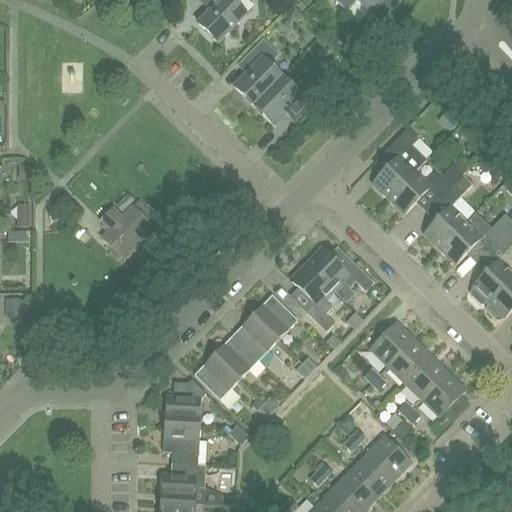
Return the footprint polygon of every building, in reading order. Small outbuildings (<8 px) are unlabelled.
[(227,0),(208,0),(215,6),(197,25),(217,45),(244,16),(227,0)] [(332,0),(346,13),(355,3),(368,15),(369,14),(379,23),(400,1),(398,0),(332,0)] [(253,108),(282,79),(262,59),(271,50),(262,41),(242,61),(251,70),(233,88),(253,108)] [(301,98),(282,79),(253,108),(273,127),(291,109),(300,117),(319,97),(310,88),(301,98)] [(371,186),(387,202),(415,173),(426,162),(410,147),(416,140),(406,131),(387,151),(396,160),(371,186)] [(482,170),(488,169),(494,163),(485,155),(476,164),(482,170)] [(443,195),(444,194),(462,177),(464,175),(454,165),(439,180),(435,176),(431,175),(424,182),(415,173),(387,202),(403,217),(431,189),(434,187),(443,195)] [(28,181),(28,167),(18,167),(18,181),(28,181)] [(471,186),(462,177),(444,194),(454,204),(471,186)] [(126,197),(115,209),(122,215),(133,204),(126,197)] [(154,218),(138,202),(131,209),(121,219),(112,211),(101,223),(110,231),(106,235),(123,252),(148,225),(154,218)] [(422,236),(439,252),(467,224),(450,208),(422,236)] [(484,236),(495,246),(511,228),(511,211),(510,210),(504,216),(484,236)] [(28,218),(17,218),(17,230),(28,230),(28,218)] [(66,229),(64,221),(52,225),(54,232),(66,229)] [(467,224),(439,252),(454,267),(482,239),(467,224)] [(511,228),(495,246),(504,255),(471,289),(472,291),(470,293),(470,297),(479,306),(483,306),(485,304),(487,306),(511,280),(511,228)] [(320,250),(305,265),(333,293),(342,284),(348,290),(355,284),(365,294),(373,285),(353,265),(345,274),(320,250)] [(324,302),(333,293),(305,265),(289,282),(314,306),(305,314),(325,334),(334,325),(326,317),(332,310),(324,302)] [(511,311),(511,280),(487,306),(488,306),(486,309),(486,312),(495,322),(499,322),(501,319),(503,321),(511,311)] [(251,317),(277,343),(297,323),(271,297),(251,317)] [(6,321),(18,321),(29,320),(29,301),(5,301),(6,321)] [(232,337),(258,363),(277,343),(251,317),(232,337)] [(369,352),(386,369),(413,341),(396,324),(389,331),(382,324),(366,340),(373,347),(369,352)] [(232,337),(212,357),(238,383),(258,363),(232,337)] [(325,345),(333,352),(340,345),(332,338),(325,345)] [(386,369),(403,386),(430,358),(413,341),(386,369)] [(301,366),(310,374),(316,368),(300,353),(294,359),(301,366)] [(219,403),(238,383),(212,357),(193,377),(219,403)] [(403,386),(421,403),(448,375),(430,358),(403,386)] [(304,381),(310,374),(301,366),(295,372),(304,381)] [(338,368),(332,374),(343,385),(349,379),(338,368)] [(363,379),(370,386),(378,377),(371,371),(363,379)] [(448,375),(421,403),(438,420),(465,392),(448,375)] [(386,384),(378,377),(370,386),(377,393),(386,384)] [(165,398),(163,427),(199,429),(201,400),(205,396),(191,382),(187,386),(173,385),(172,399),(165,398)] [(239,394),(229,406),(240,416),(251,404),(239,394)] [(269,399),(262,406),(271,415),(278,408),(269,399)] [(398,413),(404,419),(413,411),(406,404),(398,413)] [(271,415),(262,406),(257,411),(266,420),(271,415)] [(368,410),(360,420),(372,429),(380,418),(368,410)] [(413,411),(404,419),(412,427),(420,418),(413,411)] [(395,415),(385,425),(392,432),(402,422),(395,415)] [(353,421),(348,416),(338,426),(348,436),(354,430),(353,421)] [(403,421),(402,422),(392,432),(403,443),(415,432),(403,421)] [(234,441),(243,432),(237,426),(228,435),(234,441)] [(199,429),(163,427),(162,455),(171,455),(171,466),(197,467),(199,429)] [(243,432),(234,441),(240,447),(249,438),(243,432)] [(357,432),(350,439),(358,447),(365,441),(357,432)] [(358,447),(350,439),(343,447),(351,455),(358,447)] [(384,439),(367,456),(394,483),(411,466),(384,439)] [(377,500),(394,483),(367,456),(350,473),(377,500)] [(159,505),(195,507),(221,507),(222,499),(221,497),(205,490),(206,468),(197,468),(197,467),(171,466),(170,477),(161,476),(160,489),(159,505)] [(323,466),(316,474),(324,482),(332,475),(323,466)] [(354,511),(364,511),(377,500),(350,473),(333,490),(354,511)] [(324,482),(316,474),(309,481),(317,489),(324,482)] [(320,511),(354,511),(333,490),(315,507),(320,511)] [(221,507),(234,508),(234,500),(222,499),(221,507)] [(285,511),(294,511),(298,509),(290,501),(282,509),(285,511)]
